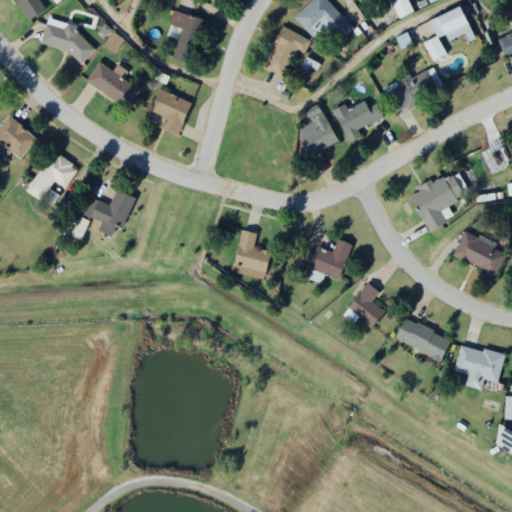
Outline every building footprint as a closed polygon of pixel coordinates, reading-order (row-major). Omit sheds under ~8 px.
[(44,9),(38,0),(13,0),(27,20),(44,9)] [(352,27),(326,0),(310,0),(293,16),(316,41),(329,29),(339,39),(352,27)] [(204,20),(173,10),(168,25),(180,29),(171,57),(190,63),(204,20)] [(93,38),(46,21),(38,42),(85,59),(93,38)] [(309,40),(281,26),(261,68),(282,77),(293,53),(301,57),(309,40)] [(511,33),(497,37),(503,56),(511,53),(511,33)] [(423,43),(432,60),(444,53),(435,37),(423,43)] [(135,87),(98,61),(84,80),(121,107),(135,87)] [(410,78),(408,75),(382,86),(394,112),(441,92),(430,69),(410,78)] [(176,135),(190,103),(158,89),(148,111),(166,119),(162,129),(176,135)] [(347,142),(359,136),(356,130),(381,118),(374,103),(366,107),(363,101),(346,109),(344,104),(332,110),(347,142)] [(308,116),(311,123),(295,130),(306,156),(336,143),(322,110),(308,116)] [(35,139),(7,114),(0,122),(0,158),(2,160),(9,152),(18,159),(35,139)] [(25,190),(50,207),(58,195),(48,188),(53,181),(64,188),(77,168),(52,151),(25,190)] [(428,231),(444,221),(438,211),(464,196),(449,171),(407,194),(428,231)] [(134,198),(115,189),(107,206),(90,198),(82,215),(119,231),(134,198)] [(69,236),(78,241),(89,223),(80,218),(69,236)] [(255,233),(239,230),(230,272),(263,279),(269,252),(252,248),(255,233)] [(451,256),(495,276),(506,252),(462,232),(451,256)] [(351,245),(336,240),(331,252),(314,246),(306,268),(310,270),(307,277),(320,282),(322,275),(338,280),(351,245)] [(370,301),(377,292),(366,283),(345,308),(370,328),(383,312),(370,301)] [(449,338),(403,318),(393,340),(439,360),(449,338)] [(453,371),(466,374),(464,386),(480,390),(483,379),(496,382),(503,354),(459,344),(453,371)] [(511,433),(501,426),(491,442),(511,456),(511,433)]
